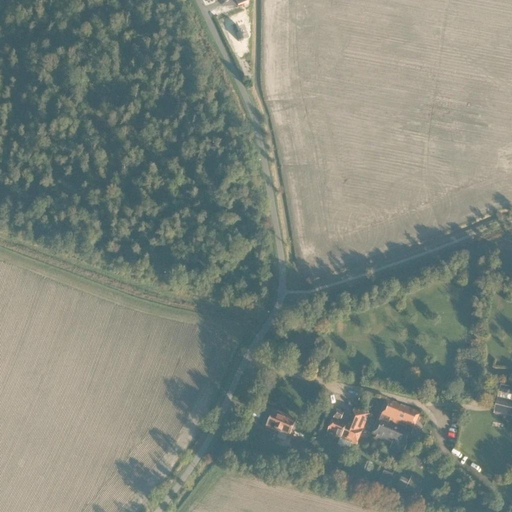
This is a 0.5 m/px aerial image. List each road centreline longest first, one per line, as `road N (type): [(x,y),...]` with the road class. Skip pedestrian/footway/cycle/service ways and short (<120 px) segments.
road 1 (unclassified): [(157,511),(204,447),(276,310),(282,280),(252,114),(198,0)]
road 2 (track): [(253,346),(283,350),(342,300),(511,247)]
